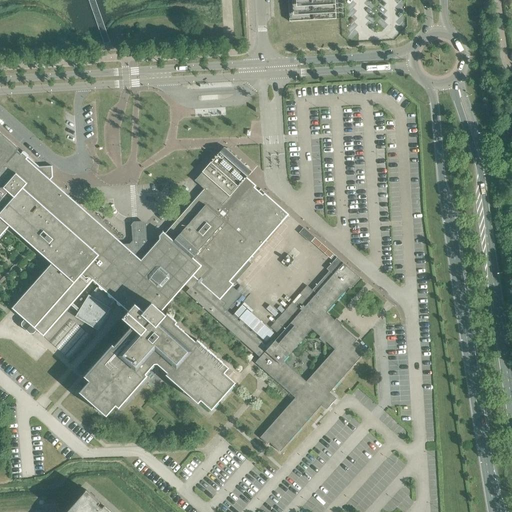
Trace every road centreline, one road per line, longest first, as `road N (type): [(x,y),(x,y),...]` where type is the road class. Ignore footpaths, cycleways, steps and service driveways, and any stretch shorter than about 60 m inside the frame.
road 1 (secondary): [(431,85),(494,511)]
road 2 (secondary): [(511,399),(482,193),(455,80)]
road 3 (tertiary): [(261,63),(0,79)]
road 4 (tertiary): [(80,86),(263,75)]
road 5 (tertiary): [(413,49),(261,63)]
road 6 (tertiary): [(263,75),(413,70)]
